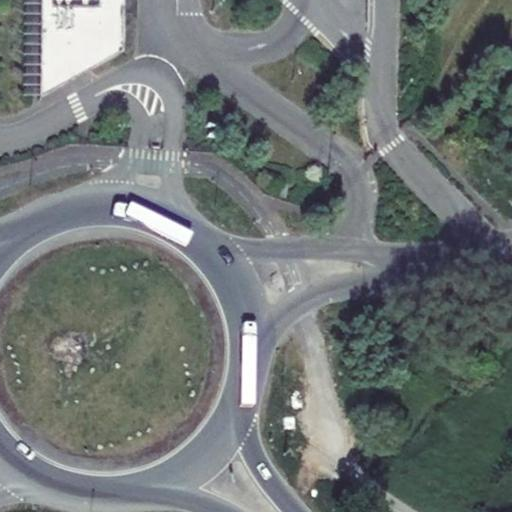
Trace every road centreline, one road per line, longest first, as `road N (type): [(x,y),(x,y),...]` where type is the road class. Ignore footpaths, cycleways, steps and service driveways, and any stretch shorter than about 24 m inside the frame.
road 1 (primary): [(244,402),(253,363),(250,317),(232,274),(203,238),(151,209),(110,203),(70,208),(24,228)]
road 2 (track): [(301,302),(332,452),(411,511)]
road 3 (primary): [(137,493),(194,467),(244,402)]
road 4 (primary): [(295,511),(254,449),(244,402)]
